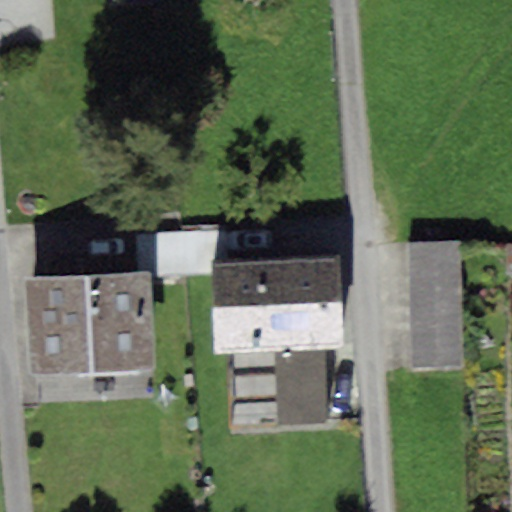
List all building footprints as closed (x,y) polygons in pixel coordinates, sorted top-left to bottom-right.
[(465,366),(460,241),(405,243),(410,368),(465,366)] [(338,256),(210,262),(214,354),(231,353),(324,349),(342,348),(338,256)] [(150,273),(88,276),(93,374),(155,371),(150,273)] [(93,374),(88,276),(22,280),(27,377),(93,374)] [(324,349),(231,353),(235,429),(327,425),(324,349)]
